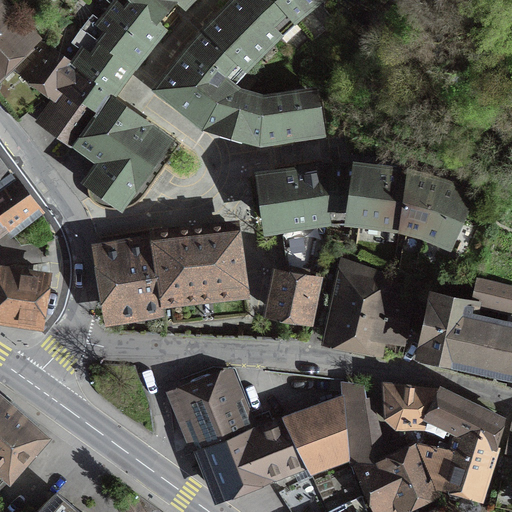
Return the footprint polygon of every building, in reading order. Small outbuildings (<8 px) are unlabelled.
[(162,25),(151,17),(132,0),(107,0),(115,6),(109,13),(146,44),(162,25)] [(132,0),(151,17),(167,0),(132,0)] [(244,65),(278,32),(247,0),(237,0),(209,31),(244,65)] [(302,27),(292,17),(278,0),(247,0),(278,32),(288,41),(302,27)] [(278,0),(292,17),(312,0),(278,0)] [(0,67),(31,38),(0,5),(0,67)] [(130,63),(146,44),(109,13),(102,22),(93,14),(81,27),(130,63)] [(101,104),(130,63),(81,27),(72,42),(81,47),(73,63),(94,79),(80,99),(96,110),(101,104)] [(249,69),(244,65),(209,31),(160,87),(201,117),(214,98),(218,104),(228,91),(249,69)] [(67,92),(80,99),(94,79),(73,63),(50,46),(30,73),(51,88),(55,83),(67,92)] [(23,75),(1,91),(20,118),(48,98),(37,83),(32,87),(23,75)] [(318,88),(263,100),(269,138),(271,148),(321,141),(318,88)] [(225,127),(269,138),(263,100),(228,91),(218,104),(214,98),(201,117),(225,127)] [(80,99),(67,92),(45,118),(75,140),(96,110),(80,99)] [(137,129),(101,104),(96,110),(75,140),(102,158),(88,180),(118,204),(165,141),(139,123),(137,129)] [(2,150),(0,151),(0,237),(44,203),(2,150)] [(321,159),(294,162),(301,221),(330,217),(322,169),(321,159)] [(266,226),(301,221),(294,162),(258,167),(266,226)] [(360,168),(322,169),(330,217),(330,223),(353,223),(353,215),(360,168)] [(353,215),(401,223),(408,175),(360,168),(353,215)] [(445,185),(408,175),(401,223),(424,230),(445,185)] [(468,194),(445,185),(424,230),(449,242),(468,194)] [(240,226),(154,236),(161,301),(248,291),(240,226)] [(154,236),(94,243),(102,320),(163,313),(161,301),(154,236)] [(396,271),(341,259),(322,344),(381,357),(385,341),(402,345),(413,295),(392,290),(396,271)] [(60,270),(4,264),(0,298),(0,322),(54,329),(60,270)] [(322,275),(272,265),(262,313),(312,323),(322,275)] [(511,284),(478,276),(473,302),(468,301),(461,358),(511,369),(511,284)] [(468,296),(433,289),(418,354),(432,359),(431,365),(458,371),(461,358),(468,301),(468,296)] [(225,378),(171,400),(191,452),(198,449),(248,428),(225,378)] [(424,442),(427,427),(443,393),(387,386),(388,414),(398,423),(402,423),(409,444),(417,441),(424,442)] [(366,402),(363,391),(346,394),(350,457),(376,450),(375,441),(371,400),(366,402)] [(502,418),(443,393),(427,427),(459,438),(462,429),(492,443),(502,418)] [(284,416),(286,422),(302,460),(312,471),(350,457),(346,394),(284,416)] [(0,398),(0,466),(10,475),(44,437),(0,398)] [(251,436),(267,474),(302,460),(286,422),(251,436)] [(267,474),(251,436),(248,428),(198,449),(199,453),(202,451),(220,493),(267,474)] [(475,495),(492,443),(462,429),(459,438),(457,450),(424,442),(417,441),(434,478),(447,486),(475,495)] [(434,478),(417,441),(409,444),(414,451),(384,465),(402,503),(438,486),(434,478)] [(384,465),(379,454),(358,463),(380,511),(381,511),(402,503),(384,465)] [(144,511),(136,498),(122,506),(125,511),(144,511)] [(60,511),(50,502),(41,511),(60,511)]
